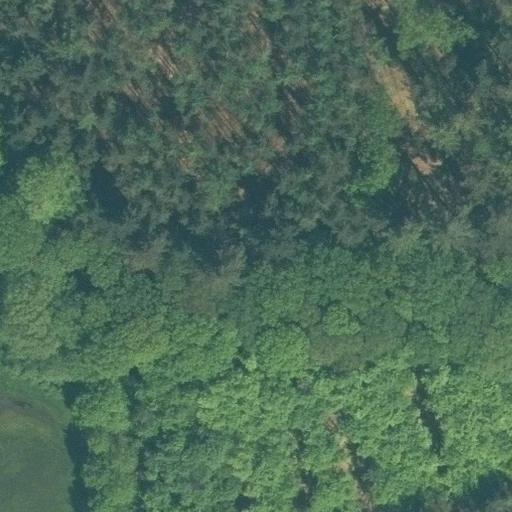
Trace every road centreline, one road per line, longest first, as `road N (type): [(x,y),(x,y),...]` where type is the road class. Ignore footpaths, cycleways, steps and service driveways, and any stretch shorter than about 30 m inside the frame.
road 1 (track): [(62,251),(119,274),(216,282),(317,271),(398,294),(455,285),(511,260)]
road 2 (track): [(0,126),(93,324),(111,511)]
